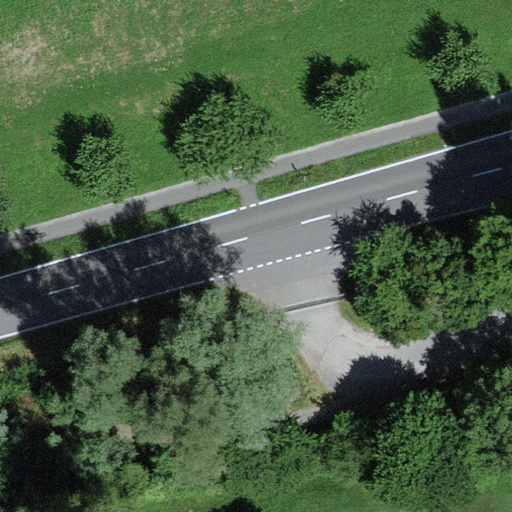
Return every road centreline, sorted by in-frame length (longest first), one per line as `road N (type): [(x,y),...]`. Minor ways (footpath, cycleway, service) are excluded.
road 1 (secondary): [(511,165),(0,308)]
road 2 (unknown): [(314,330),(0,405)]
